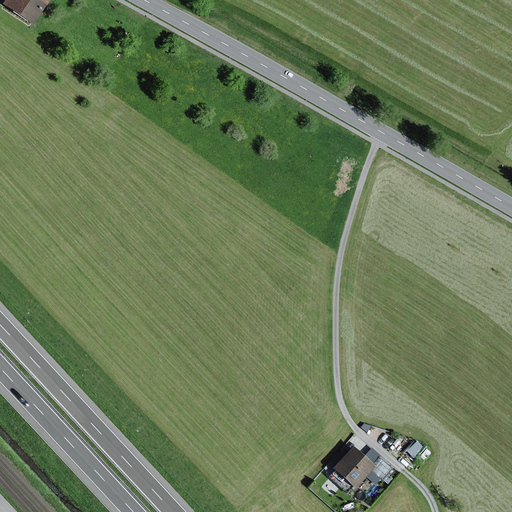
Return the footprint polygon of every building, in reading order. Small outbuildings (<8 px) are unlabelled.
[(52,0),(5,0),(3,5),(35,26),(52,0)] [(415,455),(425,445),(419,439),(409,449),(415,455)] [(326,466),(333,472),(330,475),(349,492),(354,486),(356,488),(372,471),(376,466),(374,464),(380,457),(371,449),(365,456),(354,446),(347,453),(342,449),(326,466)] [(393,469),(380,457),(374,464),(376,466),(372,471),(383,481),(393,469)] [(280,470),(240,509),(243,511),(273,511),(298,489),(280,470)]
